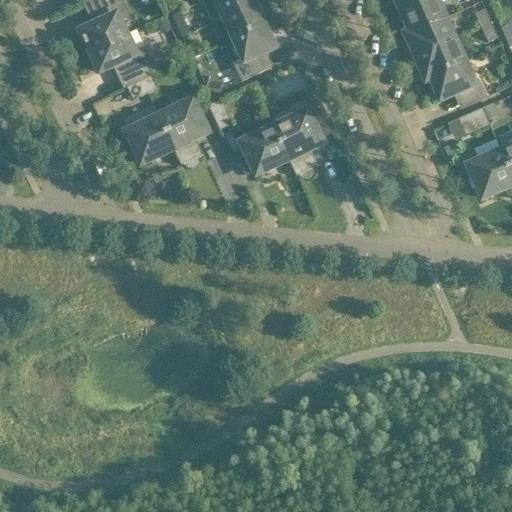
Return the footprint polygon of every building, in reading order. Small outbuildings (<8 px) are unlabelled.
[(90,53),(126,36),(119,22),(129,17),(120,0),(92,0),(86,3),(97,25),(80,33),(83,40),(82,40),(85,46),(86,46),(90,53)] [(223,19),(253,5),(250,0),(206,0),(202,2),(211,23),(223,18),(223,19)] [(394,0),(401,14),(404,13),(403,12),(429,0),(394,0)] [(404,13),(401,14),(410,34),(444,20),(435,0),(429,0),(403,12),(404,13)] [(234,40),(263,26),(253,5),(223,19),(234,40)] [(481,29),(491,25),(485,10),(475,15),(481,29)] [(180,13),(172,16),(179,32),(187,29),(180,13)] [(166,18),(157,23),(161,31),(170,27),(166,18)] [(454,41),(444,20),(410,34),(406,37),(415,59),(454,41)] [(488,43),(498,39),(491,25),(481,29),(488,43)] [(234,40),(224,45),(234,67),(242,83),(273,69),(265,53),(273,49),(263,26),(234,40)] [(511,28),(502,33),(506,42),(511,39),(511,28)] [(116,65),(127,89),(151,77),(156,75),(142,45),(132,50),(126,36),(90,53),(99,73),(116,65)] [(425,81),(430,78),(464,64),(454,41),(415,59),(425,81)] [(192,60),(201,56),(195,43),(186,48),(192,60)] [(473,85),(464,64),(430,78),(436,92),(438,91),(442,100),(458,93),(465,108),(488,98),(481,82),(473,85)] [(133,101),(151,93),(157,90),(151,77),(127,89),(133,101)] [(219,95),(223,83),(209,77),(205,90),(219,95)] [(220,131),(232,125),(221,101),(208,107),(211,113),(220,131)] [(160,117),(158,118),(174,150),(173,151),(181,167),(183,166),(183,165),(185,168),(187,169),(189,170),(192,170),(194,169),(196,168),(198,166),(198,164),(199,161),(198,159),(190,143),(196,140),(208,134),(192,102),(160,117)] [(482,109),(458,120),(463,133),(465,137),(489,126),(488,122),(487,122),(482,109)] [(275,128),(274,128),(289,161),(288,161),(296,177),(298,176),(299,176),(300,178),(302,180),(304,180),(307,181),(309,180),(311,178),(313,176),(314,174),(314,172),(313,169),(305,153),(311,151),(323,145),(311,121),(307,112),(275,128)] [(143,165),(173,151),(174,150),(158,118),(127,132),(131,141),(128,143),(135,158),(139,156),(143,165)] [(274,128),(243,143),(247,152),(243,154),(250,169),(254,167),(258,176),(288,161),(289,161),(274,128)] [(455,144),(443,149),(449,160),(453,158),(456,156),(457,152),(457,148),(455,144)] [(511,147),(502,151),(511,173),(511,147)] [(473,175),(469,177),(476,192),(480,190),(484,199),(511,186),(511,173),(502,151),(500,152),(479,162),(469,166),(473,175)]
